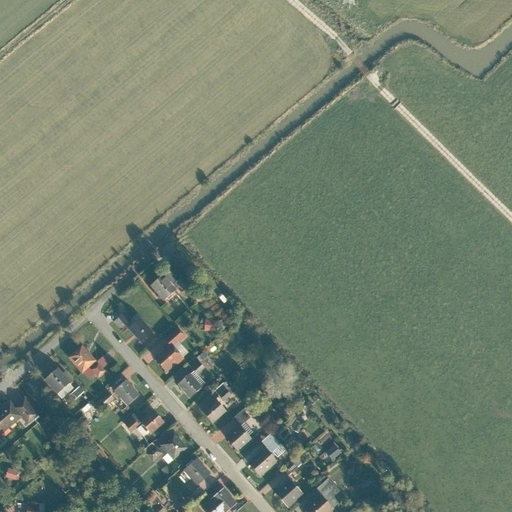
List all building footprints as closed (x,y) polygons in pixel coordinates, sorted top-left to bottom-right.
[(161,273),(148,285),(163,301),(176,290),(161,273)] [(150,333),(139,320),(128,329),(139,342),(150,333)] [(212,320),(202,321),(203,330),(213,329),(212,320)] [(182,334),(177,329),(162,342),(167,347),(171,344),(182,334)] [(154,359),(166,373),(183,358),(171,344),(154,359)] [(94,362),(78,345),(65,357),(81,375),(89,367),(94,362)] [(99,377),(104,371),(94,362),(89,367),(99,377)] [(70,381),(58,367),(42,380),(59,400),(67,394),(62,387),(70,381)] [(202,388),(190,374),(178,385),(190,399),(202,388)] [(139,396),(125,379),(110,391),(124,408),(139,396)] [(79,385),(70,394),(76,399),(84,390),(79,385)] [(228,387),(219,396),(224,401),(233,393),(228,387)] [(112,400),(105,394),(98,401),(104,407),(112,400)] [(12,408),(8,403),(0,409),(0,435),(18,419),(26,427),(39,415),(23,398),(12,408)] [(202,412),(213,424),(226,412),(216,400),(202,412)] [(164,425),(151,411),(146,415),(142,410),(125,426),(129,430),(136,424),(149,438),(164,425)] [(75,423),(82,429),(90,421),(83,415),(75,423)] [(225,438),(238,453),(251,440),(238,426),(225,438)] [(173,461),(188,448),(171,429),(142,454),(152,466),(166,453),(173,461)] [(325,451),(331,460),(342,453),(335,444),(325,451)] [(99,448),(96,451),(103,459),(106,456),(99,448)] [(249,464),(261,478),(277,463),(265,449),(249,464)] [(210,475),(197,459),(183,471),(196,486),(210,475)] [(282,470),(285,475),(302,465),(298,459),(282,470)] [(328,473),(312,490),(322,499),(332,508),(338,501),(333,497),(342,487),(328,473)] [(288,509),(303,496),(290,482),(275,495),(288,509)] [(223,488),(201,507),(205,511),(228,511),(237,505),(223,488)] [(307,511),(328,511),(332,508),(322,499),(307,511)]
